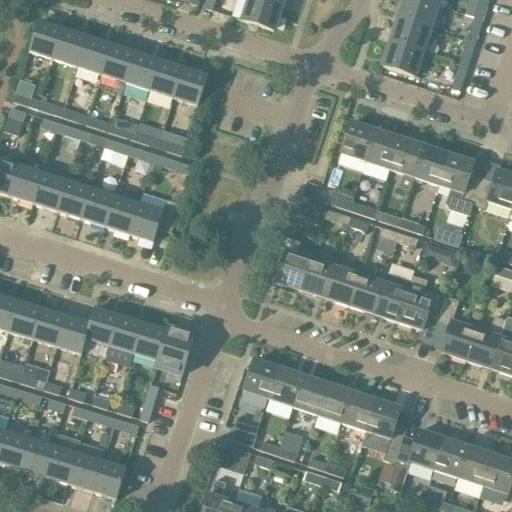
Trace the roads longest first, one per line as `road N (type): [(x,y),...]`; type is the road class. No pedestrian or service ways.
road 1 (residential): [(511,419),(229,309)]
road 2 (residential): [(229,309),(317,65)]
road 3 (residential): [(511,54),(495,106),(480,118),(317,65)]
road 4 (residential): [(229,309),(0,238)]
road 5 (residential): [(160,511),(229,309)]
road 6 (residential): [(317,65),(123,0)]
